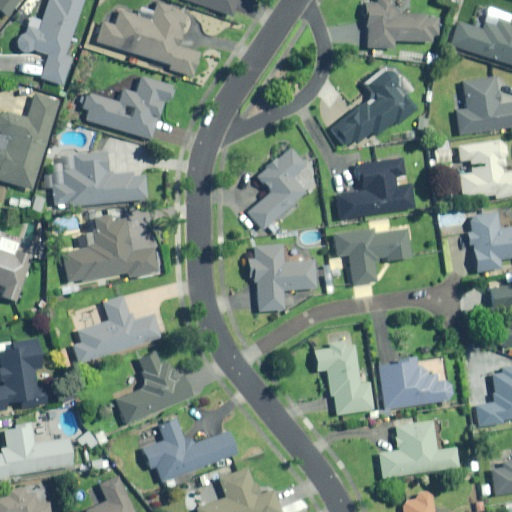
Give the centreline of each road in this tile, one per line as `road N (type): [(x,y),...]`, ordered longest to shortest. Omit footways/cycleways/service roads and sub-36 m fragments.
road 1 (residential): [(345,511),(208,315),(199,277),(210,143)]
road 2 (residential): [(309,0),(322,38),(320,80),(304,97),(210,143)]
road 3 (residential): [(210,143),(228,102),(299,0)]
